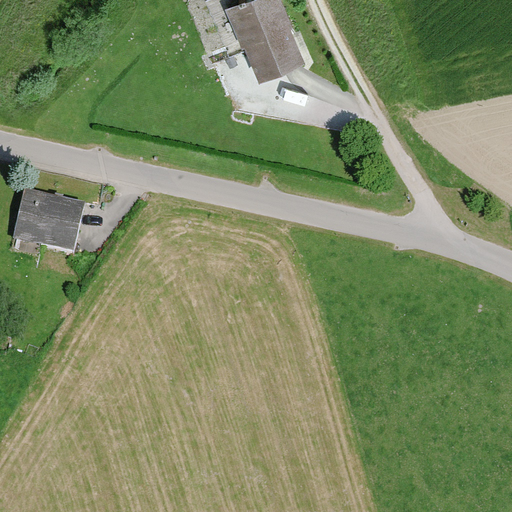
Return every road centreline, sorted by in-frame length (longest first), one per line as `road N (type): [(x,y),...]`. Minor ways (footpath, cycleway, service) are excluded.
road 1 (unclassified): [(0,142),(435,240),(511,266)]
road 2 (track): [(315,0),(370,107)]
